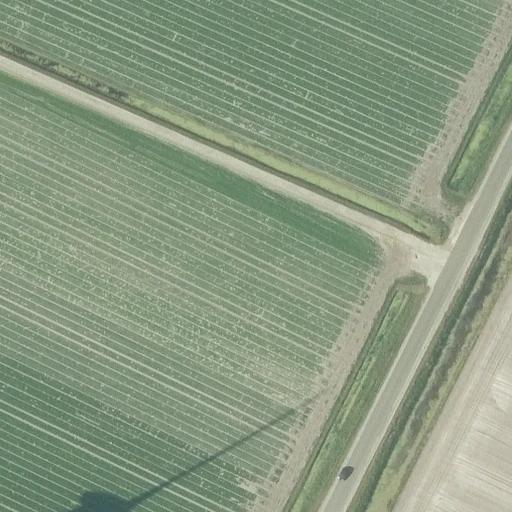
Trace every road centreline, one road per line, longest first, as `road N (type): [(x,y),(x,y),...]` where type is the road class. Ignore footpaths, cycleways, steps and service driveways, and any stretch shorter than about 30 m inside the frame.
road 1 (track): [(0,64),(454,262)]
road 2 (unclassified): [(331,511),(511,146)]
road 3 (track): [(406,241),(274,511)]
road 4 (track): [(400,511),(511,288)]
road 5 (track): [(471,227),(438,209),(435,184),(511,31)]
